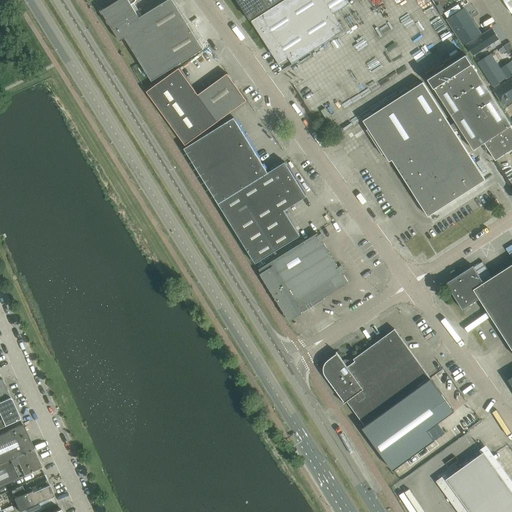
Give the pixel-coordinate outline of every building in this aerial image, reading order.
[(132,5),(134,3),(135,2),(136,2),(136,1),(136,0),(119,0),(104,9),(104,8),(100,11),(102,15),(103,14),(107,20),(107,21),(107,22),(108,24),(109,25),(110,25),(120,42),(125,39),(152,81),(203,49),(172,0),(168,0),(140,18),(132,5)] [(237,0),(251,20),(281,0),(237,0)] [(350,4),(347,0),(285,0),(252,22),(283,70),(344,31),(333,14),(350,4)] [(482,0),(464,0),(441,15),(461,46),(497,23),(482,0)] [(511,0),(503,0),(511,13),(511,12),(511,0)] [(461,46),(466,55),(472,63),(508,40),(497,23),(461,46)] [(511,46),(508,40),(472,63),(490,92),(511,77),(511,46)] [(511,149),(511,126),(510,123),(490,92),(472,63),(466,55),(428,79),(474,150),(485,143),(496,160),(511,149)] [(247,101),(228,74),(198,95),(179,68),(147,92),(185,145),(218,122),(247,101)] [(327,121),(341,121),(341,86),(317,86),(317,82),(319,82),(319,74),(310,74),(302,74),(301,108),(327,108),(327,121)] [(511,77),(490,92),(510,123),(511,121),(511,77)] [(423,83),(363,121),(390,162),(392,160),(428,217),(486,180),(423,83)] [(234,118),(187,147),(184,149),(218,204),(268,173),(234,118)] [(285,162),(268,173),(218,204),(256,264),(300,236),(285,211),(307,197),(285,162)] [(318,233),(259,270),(261,274),(260,274),(289,322),(302,314),(302,312),(348,283),(318,233)] [(480,299),(511,349),(511,265),(484,283),(473,266),(446,284),(463,310),(480,299)] [(455,411),(431,379),(395,329),(354,359),(355,361),(348,367),(337,352),(336,353),(337,354),(329,360),(326,362),(324,366),(324,370),(324,373),(326,377),(345,403),(344,403),(344,404),(347,402),(372,436),(370,438),(394,471),(394,470),(435,440),(428,431),(455,411)] [(2,379),(0,380),(0,401),(10,398),(7,390),(2,379)] [(10,398),(0,401),(0,428),(20,419),(10,398)] [(0,464),(34,449),(23,425),(0,434),(0,464)] [(0,486),(42,467),(34,449),(0,464),(0,486)] [(448,478),(446,480),(469,511),(511,511),(511,492),(484,453),(482,454),(448,478)] [(408,474),(403,465),(396,469),(401,478),(408,474)] [(39,503),(54,496),(49,485),(33,492),(32,491),(31,491),(28,483),(11,490),(14,499),(19,511),(26,509),(27,511),(30,511),(41,507),(39,503)]
